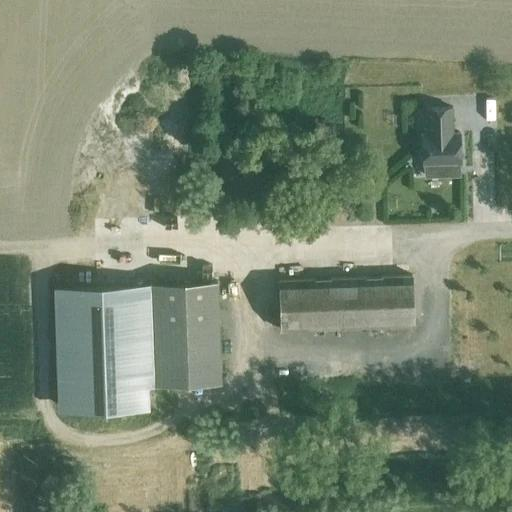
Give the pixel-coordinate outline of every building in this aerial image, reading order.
[(200,85),(199,61),(190,61),(191,86),(200,85)] [(423,164),(461,163),(460,132),(453,132),(453,107),(426,108),(427,133),(422,133),(423,164)] [(346,266),(394,269),(395,248),(347,245),(346,266)] [(280,329),(413,324),(412,274),(278,279),(280,329)] [(226,281),(152,283),(155,383),(229,381),(226,281)] [(152,283),(58,286),(62,406),(156,403),(155,383),(152,283)]
